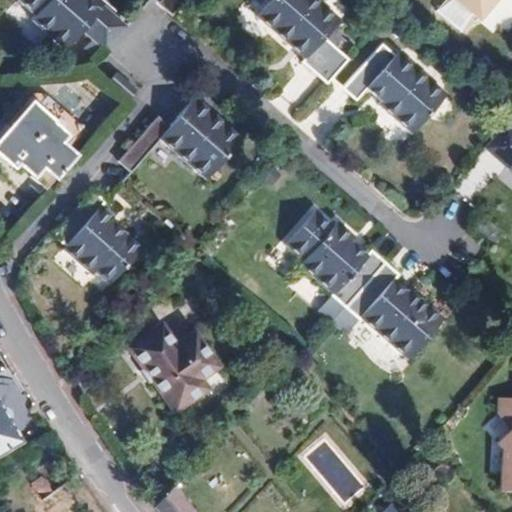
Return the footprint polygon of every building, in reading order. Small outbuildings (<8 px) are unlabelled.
[(34,24),(67,53),(85,34),(109,55),(130,31),(106,9),(102,14),(87,0),(23,0),(21,3),(39,18),(34,24)] [(170,15),(182,0),(157,0),(155,2),(170,15)] [(329,27),(337,17),(317,0),(266,0),(254,14),(301,56),(298,59),(325,83),(347,58),(332,45),(321,35),(329,27)] [(442,0),(432,12),(457,33),(470,17),(474,21),(491,0),(442,0)] [(496,28),(511,10),(511,0),(497,0),(483,16),(496,28)] [(339,37),(329,27),(321,35),(332,45),(339,37)] [(375,46),(335,92),(348,103),(359,91),(373,103),(370,107),(404,137),(440,96),(391,53),(388,57),(375,46)] [(114,75),(104,85),(124,102),(133,92),(114,75)] [(155,141),(201,182),(238,141),(191,100),(166,128),(153,117),(114,161),(127,173),(155,141)] [(26,107),(0,132),(0,160),(5,166),(10,161),(23,174),(21,176),(35,190),(64,162),(50,148),(58,140),(26,107)] [(316,112),(302,123),(314,138),(328,127),(316,112)] [(511,128),(503,121),(481,146),(504,167),(509,162),(511,164),(511,128)] [(99,203),(87,192),(48,234),(61,246),(58,250),(87,276),(91,272),(104,284),(136,249),(106,221),(109,218),(96,206),(99,203)] [(344,306),(403,358),(440,317),(407,288),(403,291),(389,279),(393,274),(367,251),(364,254),(349,241),(352,237),(333,221),(330,224),(313,208),(283,243),(301,259),(296,264),(329,293),(344,306)] [(328,323),(344,306),(329,293),(314,310),(328,323)] [(200,378),(217,365),(190,329),(173,343),(158,323),(122,350),(138,371),(143,367),(152,378),(147,382),(163,404),(174,395),(183,407),(203,392),(195,382),(200,378)] [(152,378),(143,367),(138,371),(135,373),(145,384),(147,382),(152,378)] [(207,388),(200,378),(195,382),(203,392),(207,388)] [(499,439),(498,483),(511,482),(511,391),(498,391),(497,406),(511,420),(495,435),(499,439)] [(183,407),(174,395),(163,404),(172,415),(183,407)] [(0,449),(21,437),(0,404),(0,449)] [(194,511),(172,484),(152,506),(156,511),(194,511)]
